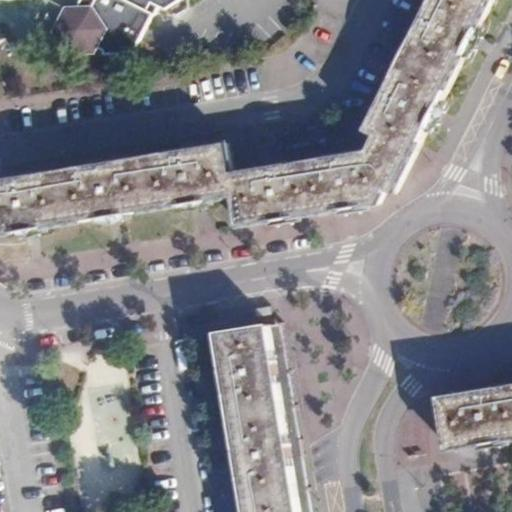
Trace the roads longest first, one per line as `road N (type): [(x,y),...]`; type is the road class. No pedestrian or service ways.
road 1 (residential): [(377,0),(310,92),(0,143)]
road 2 (tertiary): [(285,274),(0,313)]
road 3 (tertiary): [(391,326),(346,455),(354,511)]
road 4 (tertiary): [(391,511),(387,422),(425,367),(444,355)]
road 5 (tertiary): [(494,114),(419,214)]
